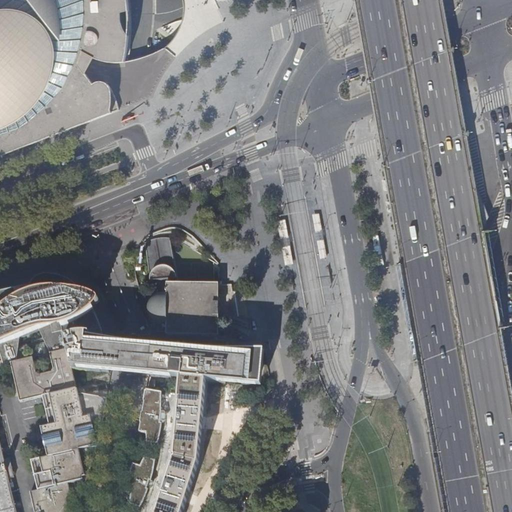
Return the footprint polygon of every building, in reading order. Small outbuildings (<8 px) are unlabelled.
[(86,75),(95,60),(98,61),(101,62),(104,63),(110,64),(115,65),(120,65),(124,65),(126,64),(127,55),(129,37),(130,24),(129,6),(128,0),(0,0),(0,156),(112,114),(111,112),(111,111),(112,100),(112,93),(111,89),(110,87),(108,85),(105,84),(103,83),(100,83),(97,83),(93,85),(86,75)] [(319,214),(312,215),(315,233),(322,231),(319,214)] [(285,220),(277,222),(280,239),(288,237),(285,220)] [(150,279),(151,283),(177,280),(176,273),(172,241),(169,241),(166,240),(160,241),(154,242),(146,245),(150,279)] [(317,242),(320,260),(327,259),(324,241),(317,242)] [(282,248),(285,266),(293,265),(290,247),(282,248)] [(69,282),(64,279),(60,277),(57,276),(53,275),(49,275),(46,275),(42,276),(38,278),(35,280),(32,283),(31,289),(29,290),(28,287),(22,289),(24,292),(21,293),(19,288),(0,295),(0,353),(4,365),(11,363),(17,362),(33,358),(51,354),(68,350),(72,370),(110,373),(108,346),(97,316),(90,297),(82,290),(75,285),(69,282)] [(219,337),(220,285),(167,284),(167,294),(160,295),(156,297),(152,299),(150,303),(149,305),(148,312),(148,314),(149,316),(152,321),(155,324),(157,326),(164,328),(164,331),(168,332),(168,337),(219,337)] [(120,347),(108,346),(110,373),(120,374),(134,375),(151,377),(153,360),(154,350),(134,348),(120,347)] [(262,387),(265,352),(257,352),(254,350),(252,349),(249,349),(247,349),(246,349),(244,350),(242,351),(241,352),(241,354),(235,353),(229,353),(226,384),(262,387)] [(75,511),(73,499),(82,497),(78,482),(87,481),(80,451),(98,447),(93,425),(103,423),(107,403),(106,401),(104,400),(100,398),(79,394),(78,391),(77,390),(72,370),(68,350),(51,354),(54,370),(52,373),(40,376),(37,374),(33,358),(17,362),(11,363),(20,403),(50,396),(56,425),(41,429),(48,458),(32,462),(38,491),(31,493),(34,511),(75,511)] [(229,353),(154,350),(153,360),(151,377),(181,380),(206,382),(226,384),(229,353)] [(182,511),(189,490),(198,463),(204,404),(206,382),(181,380),(174,458),(156,511),(182,511)] [(159,445),(163,424),(158,423),(163,393),(147,390),(143,411),(140,433),(146,434),(147,443),(159,445)] [(0,511),(15,511),(8,479),(13,477),(9,459),(3,460),(0,445),(0,511)] [(145,488),(148,480),(152,482),(154,473),(156,461),(146,458),(141,466),(133,464),(128,477),(123,493),(131,495),(129,505),(140,509),(144,502),(148,495),(149,490),(145,488)]
